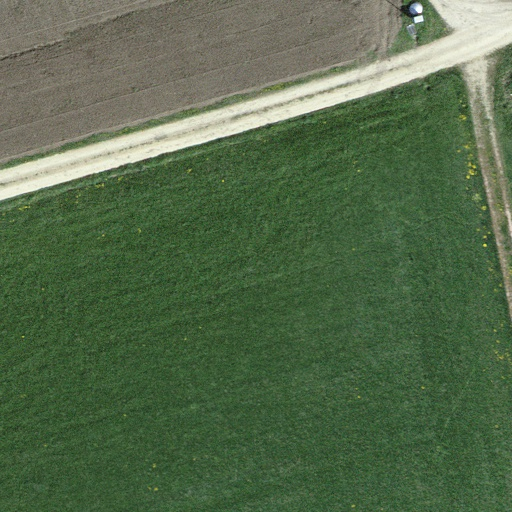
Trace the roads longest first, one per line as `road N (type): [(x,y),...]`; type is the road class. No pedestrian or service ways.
road 1 (unclassified): [(511,18),(461,43),(0,177)]
road 2 (track): [(511,309),(461,43),(441,0)]
